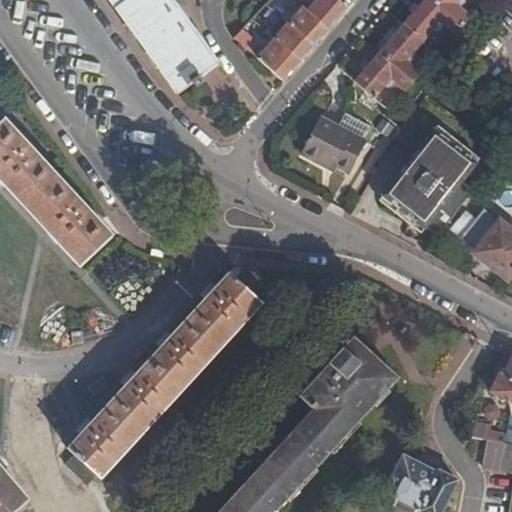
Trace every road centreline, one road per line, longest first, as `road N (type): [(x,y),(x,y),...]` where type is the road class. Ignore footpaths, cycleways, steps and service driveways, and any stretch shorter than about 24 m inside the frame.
road 1 (residential): [(0,23),(138,208),(155,223),(199,231)]
road 2 (residential): [(0,363),(110,356),(189,288),(198,274),(199,231)]
road 3 (residential): [(223,175),(155,121),(67,0)]
road 4 (residential): [(223,175),(370,0)]
road 5 (residential): [(505,323),(442,421),(445,448),(476,484),(471,511)]
road 6 (residential): [(199,231),(367,249)]
road 7 (residential): [(367,249),(223,175)]
road 8 (residential): [(367,249),(505,323)]
road 9 (unknown): [(206,0),(213,35),(274,114)]
